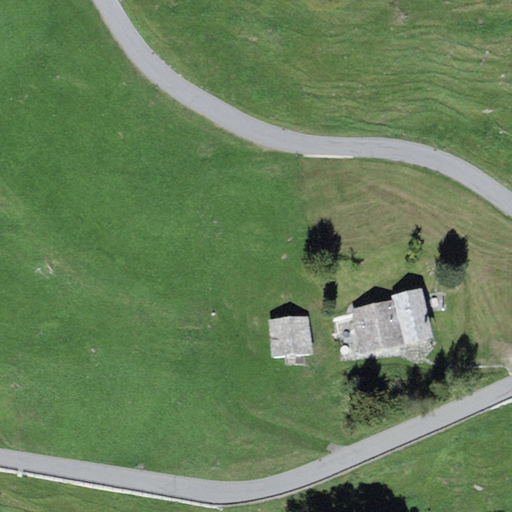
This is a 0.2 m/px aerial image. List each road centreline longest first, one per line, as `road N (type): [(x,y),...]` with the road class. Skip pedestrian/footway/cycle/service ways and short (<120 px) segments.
road 1 (unclassified): [(511,386),(300,477),(245,491),(0,456)]
road 2 (unclassified): [(105,0),(146,60),(242,123),(301,144),(388,148),(439,160),(511,203)]
